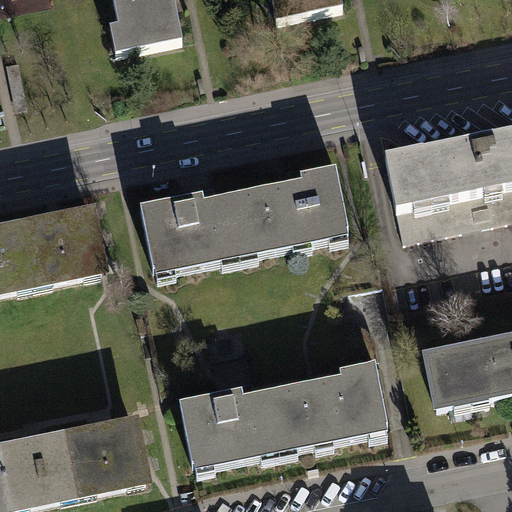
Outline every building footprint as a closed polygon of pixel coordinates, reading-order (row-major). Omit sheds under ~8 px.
[(169,0),(105,0),(118,59),(179,47),(169,0)] [(335,0),(272,0),(278,27),(339,15),(335,0)] [(511,144),(390,169),(401,223),(511,200),(511,144)] [(152,281),(347,244),(334,175),(303,181),(306,196),(205,215),(203,205),(140,217),(152,281)] [(104,282),(91,221),(23,235),(36,296),(104,282)] [(0,303),(36,296),(23,235),(0,239),(0,303)] [(511,345),(425,362),(436,416),(511,401),(511,345)] [(194,479),(389,437),(376,372),(342,379),(343,386),(244,407),(242,399),(180,412),(194,479)] [(127,430),(63,443),(75,501),(138,488),(127,430)] [(23,511),(75,501),(63,443),(0,456),(0,465),(9,511),(23,511)] [(0,511),(9,511),(0,465),(0,511)]
